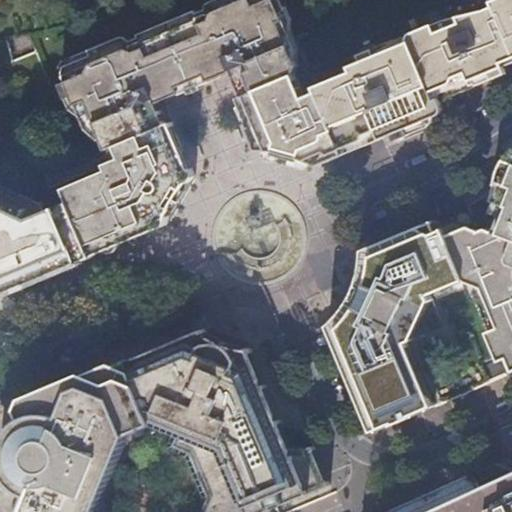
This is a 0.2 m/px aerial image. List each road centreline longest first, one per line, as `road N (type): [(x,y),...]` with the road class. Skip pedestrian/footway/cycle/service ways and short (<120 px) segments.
road 1 (residential): [(282,306),(361,485),(511,420)]
road 2 (residential): [(0,383),(210,295),(252,312),(282,306)]
road 3 (residential): [(511,114),(436,168),(319,223)]
